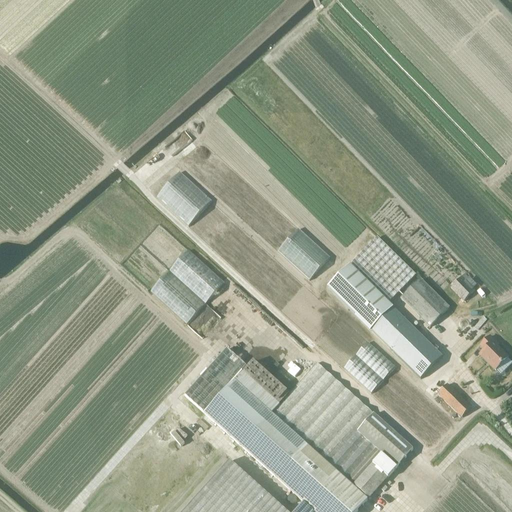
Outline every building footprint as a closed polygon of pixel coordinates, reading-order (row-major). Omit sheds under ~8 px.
[(117,186),(81,226),(116,259),(153,219),(117,186)] [(370,333),(371,331),(421,380),(443,357),(393,308),(389,304),(416,276),(377,238),(328,289),(356,317),(355,318),(370,333)] [(475,291),(462,278),(451,288),(464,302),(475,291)] [(430,329),(445,313),(450,308),(421,279),(401,300),(430,329)] [(481,355),(496,371),(508,359),(497,347),(499,346),(490,337),(481,346),(485,351),(481,355)] [(397,469),(414,450),(374,414),(373,415),(317,364),(280,405),(243,373),(248,368),(227,350),(184,397),(303,504),(312,511),(358,511),(389,477),(397,469)] [(432,384),(425,391),(432,397),(438,391),(432,384)] [(472,408),(447,385),(437,395),(462,418),(472,408)] [(312,511),(303,504),(295,511),(286,511),(230,462),(184,511),(312,511)]
